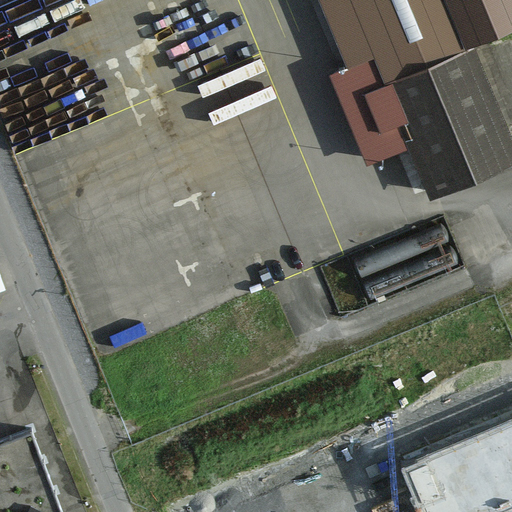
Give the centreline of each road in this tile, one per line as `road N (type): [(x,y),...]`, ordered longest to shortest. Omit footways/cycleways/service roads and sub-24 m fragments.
road 1 (residential): [(511,275),(89,444)]
road 2 (residential): [(0,214),(89,444)]
